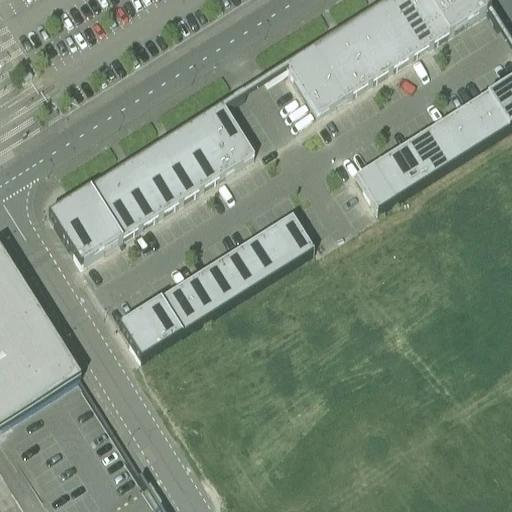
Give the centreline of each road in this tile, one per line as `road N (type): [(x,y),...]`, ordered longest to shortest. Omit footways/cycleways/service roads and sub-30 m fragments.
road 1 (residential): [(75,321),(305,177)]
road 2 (unclassified): [(0,191),(224,50)]
road 3 (residential): [(305,177),(511,47)]
road 4 (unclassified): [(193,511),(75,321)]
road 5 (residential): [(224,50),(305,177)]
road 6 (unclassified): [(75,321),(0,199)]
